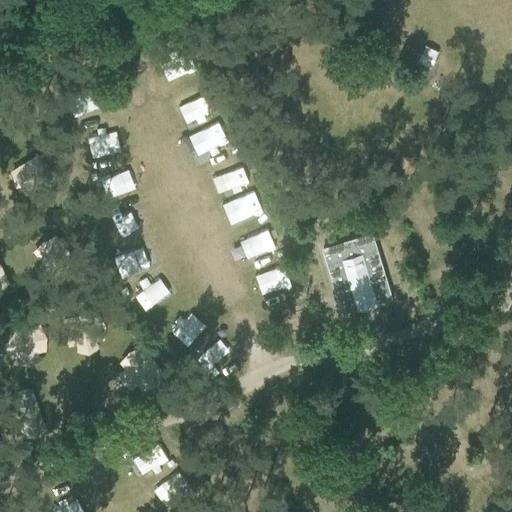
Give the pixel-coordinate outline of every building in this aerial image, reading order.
[(309,136),(291,142),(296,157),(314,150),(309,136)] [(511,174),(498,179),(504,201),(511,198),(511,174)] [(108,183),(110,200),(132,198),(129,180),(108,183)] [(339,302),(354,297),(354,295),(373,289),(374,290),(389,285),(373,238),(358,243),(357,238),(337,245),(338,249),(323,254),(339,302)] [(58,318),(61,345),(104,340),(101,313),(58,318)] [(4,359),(43,354),(39,324),(1,329),(4,359)] [(479,347),(501,389),(511,383),(511,352),(502,335),(479,347)] [(149,386),(145,346),(118,349),(122,389),(149,386)] [(394,400),(381,392),(357,430),(370,438),(394,400)] [(481,397),(466,394),(457,438),(472,441),(481,397)] [(332,426),(333,411),(288,409),(287,424),(332,426)] [(267,435),(254,426),(230,464),(243,473),(267,435)] [(368,471),(369,456),(324,454),(323,469),(368,471)] [(466,495),(474,482),(436,458),(428,471),(466,495)] [(271,511),(278,474),(263,471),(255,511),(271,511)] [(391,511),(398,474),(383,472),(375,511),(391,511)]
